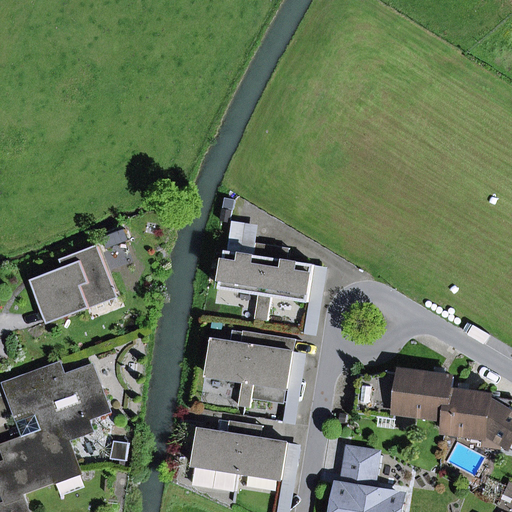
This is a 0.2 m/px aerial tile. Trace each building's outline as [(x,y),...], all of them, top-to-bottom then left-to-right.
[(234,222),(229,252),(273,259),(275,246),(258,244),(261,226),(234,222)] [(269,321),(273,297),(311,303),(317,266),(289,261),(291,249),(275,246),(273,259),(263,320),(269,321)] [(52,321),(90,306),(89,302),(115,292),(98,248),(69,260),(72,268),(66,270),(37,282),(52,321)] [(261,295),(257,319),(263,320),(273,259),(229,252),(223,289),(261,295)] [(66,270),(72,268),(69,260),(63,262),(66,270)] [(306,334),(319,336),(329,268),(317,266),(311,303),(306,334)] [(90,306),(91,308),(118,297),(115,292),(89,302),(90,306)] [(233,342),(243,344),(245,333),(234,331),(233,342)] [(244,382),(241,406),(246,407),(258,334),(245,332),(245,333),(243,344),(233,342),(216,340),(210,377),(244,382)] [(253,400),(256,384),(288,389),(290,389),(296,353),(298,340),(258,334),(246,407),(252,408),(253,400)] [(285,423),(298,425),(309,355),(296,353),(290,389),(285,423)] [(61,365),(7,385),(17,412),(29,408),(32,416),(38,413),(45,432),(46,432),(63,426),(64,429),(65,428),(68,437),(73,435),(78,438),(90,433),(93,428),(90,419),(111,412),(94,367),(66,377),(61,365)] [(435,375),(447,377),(449,369),(436,367),(435,375)] [(399,405),(398,413),(448,420),(449,416),(453,391),(455,378),(447,377),(435,375),(403,371),(403,374),(389,372),(376,376),(362,376),(357,413),(380,416),(386,409),(391,406),(399,405)] [(253,400),(286,405),(288,389),(256,384),(253,400)] [(459,392),(471,393),(472,385),(460,384),(459,392)] [(503,443),(511,448),(511,400),(493,398),(493,396),(471,393),(459,392),(453,391),(449,416),(448,420),(446,433),(487,439),(489,428),(491,429),(500,432),(505,438),(503,443)] [(379,427),(396,429),(398,413),(399,405),(391,406),(386,409),(380,416),(379,427)] [(26,439),(45,432),(38,413),(32,416),(29,408),(17,412),(26,439)] [(231,422),(221,420),(219,432),(230,434),(231,422)] [(194,485),(237,492),(240,473),(246,436),(248,424),(231,422),(230,434),(219,432),(203,430),(194,485)] [(265,427),(248,424),(246,436),(263,439),(265,427)] [(57,476),(79,468),(68,437),(65,428),(64,429),(63,426),(46,432),(45,432),(26,439),(4,447),(8,460),(0,463),(4,474),(0,475),(0,480),(9,504),(0,506),(0,511),(29,511),(23,494),(58,481),(57,476)] [(503,443),(505,438),(500,432),(491,429),(489,428),(487,439),(487,443),(503,444),(503,443)] [(246,436),(240,473),(285,480),(290,444),(290,443),(263,439),(246,436)] [(279,511),(292,511),(303,446),(290,444),(285,480),(279,511)] [(374,491),(380,454),(351,449),(345,486),(340,490),(336,511),(402,511),(405,500),(401,495),(374,491)] [(58,481),(60,484),(82,476),(79,468),(57,476),(58,481)] [(511,483),(501,507),(511,511),(511,483)]
